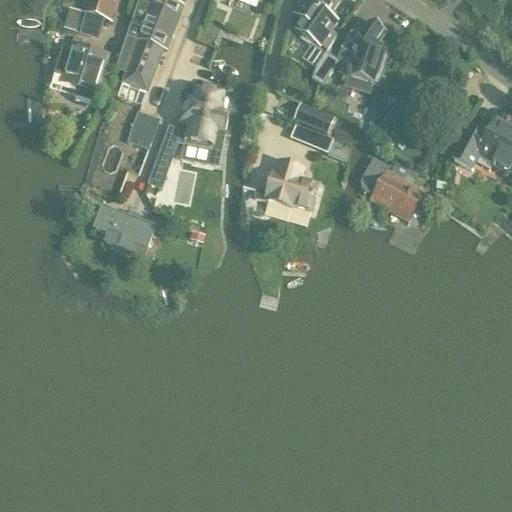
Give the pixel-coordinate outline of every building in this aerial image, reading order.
[(113,24),(120,0),(84,0),(80,14),(83,15),(106,22),(113,24)] [(187,0),(141,0),(131,27),(132,28),(128,40),(115,74),(124,78),(120,88),(147,98),(164,53),(167,54),(184,10),(187,0)] [(306,0),(298,13),(293,20),(302,26),(297,34),(301,37),(321,50),(328,54),(338,39),(332,35),(337,26),(329,21),(340,5),(333,0),(306,0)] [(71,11),(64,32),(77,36),(78,30),(83,15),(80,14),(71,11)] [(83,15),(78,30),(82,31),(101,37),(106,22),(83,15)] [(364,36),(358,32),(344,52),(345,53),(340,60),(345,64),(341,76),(347,78),(346,80),(349,82),(346,91),(370,99),(373,89),(379,91),(391,54),(380,47),(387,36),(371,25),(364,36)] [(209,35),(205,47),(213,50),(217,38),(209,35)] [(73,53),(63,50),(54,79),(79,86),(75,100),(94,106),(97,96),(106,99),(114,70),(106,68),(107,64),(89,58),(90,55),(74,50),(73,53)] [(316,72),(313,83),(322,90),(339,66),(326,57),(316,72)] [(190,103),(181,128),(189,129),(185,150),(212,155),(216,135),(226,137),(229,118),(220,116),(224,98),(196,93),(194,104),(190,103)] [(333,122),(303,110),(301,115),(300,114),(296,124),(297,124),(297,125),(327,137),(333,122)] [(148,155),(159,125),(137,117),(126,147),(148,155)] [(453,118),(438,146),(451,154),(458,140),(460,141),(468,127),(453,118)] [(511,134),(497,126),(488,144),(467,133),(451,163),(472,174),(480,160),(511,177),(511,134)] [(296,129),(291,140),(329,156),(334,145),(296,129)] [(162,193),(175,155),(163,151),(149,189),(162,193)] [(409,226),(414,217),(425,196),(387,176),(390,171),(373,162),(361,186),(362,193),(374,199),(370,205),(409,226)] [(300,185),(303,175),(279,168),(277,178),(275,178),(269,197),(258,194),(255,202),(267,206),(268,203),(269,203),(269,204),(292,211),(292,210),(312,215),(319,190),(300,185)] [(103,212),(95,233),(110,238),(106,247),(130,256),(144,261),(147,252),(155,231),(140,226),(139,228),(117,220),(118,217),(103,212)] [(224,241),(226,232),(226,231),(209,227),(206,237),(224,241)] [(193,235),(191,243),(202,246),(204,238),(193,235)]
